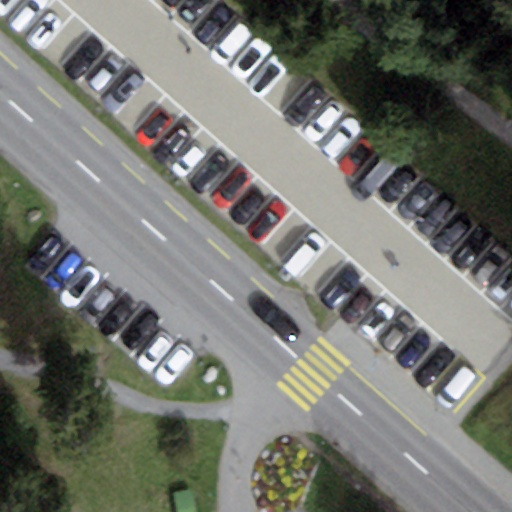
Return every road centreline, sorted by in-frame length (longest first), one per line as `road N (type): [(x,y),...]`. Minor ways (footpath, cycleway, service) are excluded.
road 1 (primary): [(469,511),(0,95)]
road 2 (track): [(315,0),(364,48),(511,136)]
